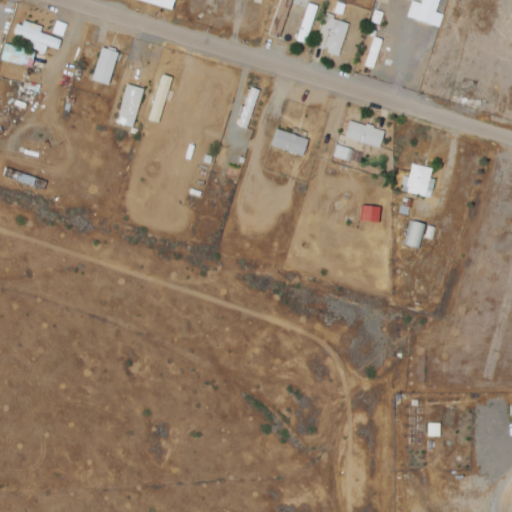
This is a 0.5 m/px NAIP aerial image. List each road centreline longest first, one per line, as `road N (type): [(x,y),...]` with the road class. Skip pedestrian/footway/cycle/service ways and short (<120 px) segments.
road 1 (residential): [(60,0),(511,137)]
road 2 (residential): [(511,165),(464,344)]
